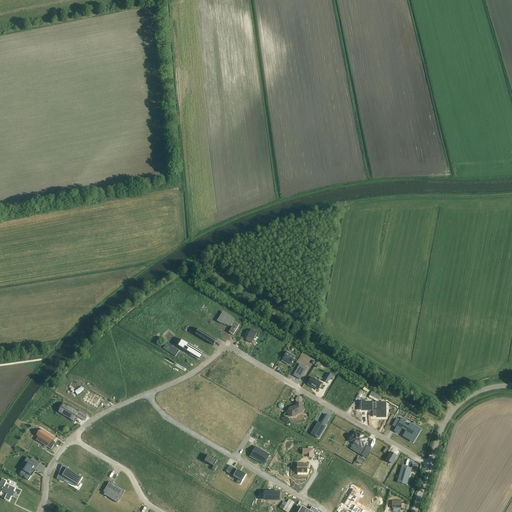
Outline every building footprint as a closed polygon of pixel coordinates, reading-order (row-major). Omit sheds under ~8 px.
[(221,313),(216,321),(221,323),(222,322),(229,326),(234,319),(226,314),(226,316),(221,313)] [(229,331),(234,334),(235,332),(239,325),(235,322),(229,331)] [(196,334),(195,334),(196,335),(198,336),(214,345),(217,340),(201,331),(199,329),(198,329),(196,334)] [(251,329),(245,340),(252,344),(257,332),(251,329)] [(182,339),(178,346),(183,349),(184,347),(187,349),(186,351),(200,360),(204,353),(182,339)] [(166,343),(162,349),(175,357),(179,351),(166,343)] [(287,353),(282,361),(285,362),(286,360),(291,363),(294,357),(287,353)] [(299,366),(293,376),(300,380),(301,377),(300,377),(302,374),(303,375),(306,370),(299,366)] [(328,373),(324,381),(327,383),(330,379),(332,375),(328,373)] [(312,377),(308,384),(318,390),(322,383),(312,377)] [(90,402),(89,404),(95,408),(96,408),(97,406),(97,405),(95,404),(96,402),(98,403),(100,404),(101,402),(102,401),(103,398),(95,393),(92,392),(92,393),(90,396),(89,396),(89,398),(91,399),(92,399),(94,401),(93,402),(91,401),(90,401),(90,402)] [(373,393),(371,396),(379,401),(381,397),(373,393)] [(362,403),(362,410),(372,410),(372,417),(385,417),(385,411),(386,411),(386,410),(386,409),(385,409),(385,404),(379,404),(379,405),(379,406),(376,406),(376,404),(376,403),(362,403)] [(65,405),(61,412),(69,416),(68,417),(68,418),(73,421),(76,416),(79,417),(82,413),(87,417),(88,416),(79,412),(79,411),(79,412),(78,413),(68,407),(66,405),(65,405),(63,404),(64,405),(65,405)] [(290,408),(287,412),(290,416),(295,416),(296,413),(297,413),(301,413),(301,412),(304,409),(301,404),(297,404),(295,407),(294,408),(290,408)] [(397,419),(393,425),(397,427),(395,430),(400,432),(403,427),(407,430),(404,435),(413,439),(418,430),(410,425),(408,427),(404,425),(405,423),(401,420),(400,421),(397,419)] [(318,422),(313,430),(317,432),(316,434),(320,437),(326,427),(325,426),(326,423),(323,422),(322,424),(321,424),(318,422)] [(43,430),(37,436),(38,437),(44,440),(42,444),(51,450),(55,443),(53,440),(54,440),(54,439),(55,439),(55,438),(56,438),(52,436),(43,430)] [(352,435),(349,440),(350,440),(350,441),(354,444),(359,446),(358,448),(361,450),(359,454),(362,456),(365,450),(363,448),(364,445),(366,443),(365,443),(367,439),(363,437),(363,436),(359,434),(359,435),(355,432),(353,436),(352,435)] [(252,452),(250,456),(262,464),(264,464),(266,460),(269,455),(268,455),(255,447),(252,452)] [(388,457),(387,458),(393,461),(398,453),(392,450),(389,455),(388,457)] [(206,459),(205,461),(213,466),(212,469),(215,471),(216,468),(218,466),(215,464),(216,461),(217,460),(208,455),(208,456),(206,459)] [(27,466),(23,470),(27,473),(24,477),(24,478),(28,481),(31,476),(32,477),(34,474),(34,473),(36,472),(35,471),(32,469),(34,467),(33,466),(34,465),(36,467),(39,463),(40,464),(40,463),(32,458),(31,460),(27,458),(23,463),(27,466)] [(298,464),(297,473),(307,473),(307,469),(308,469),(308,465),(307,465),(307,464),(298,464)] [(230,466),(226,472),(238,479),(237,482),(240,485),(246,475),(230,466)] [(402,466),(398,480),(408,483),(411,472),(415,473),(416,470),(412,469),(402,466)] [(61,478),(59,480),(64,482),(64,481),(66,478),(78,485),(82,478),(66,468),(62,476),(61,478)] [(0,494),(1,495),(2,493),(7,495),(6,498),(5,500),(9,502),(10,501),(12,497),(11,496),(12,493),(14,494),(14,493),(16,489),(11,487),(9,491),(4,488),(7,482),(5,481),(2,480),(0,484),(0,494)] [(109,482),(104,492),(108,494),(108,493),(119,500),(121,495),(120,494),(123,490),(116,486),(115,488),(112,487),(114,485),(109,482)] [(353,489),(348,498),(354,502),(356,497),(354,496),(356,491),(353,489)] [(338,490),(330,504),(334,507),(342,492),(338,490)] [(287,503),(283,510),(287,511),(288,511),(292,506),(293,504),(294,502),(289,499),(288,501),(287,503)]
